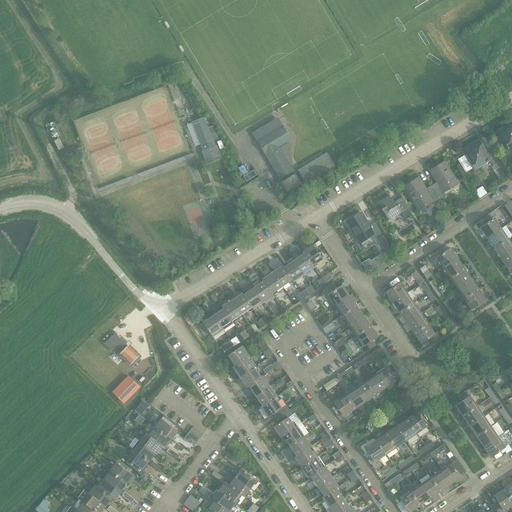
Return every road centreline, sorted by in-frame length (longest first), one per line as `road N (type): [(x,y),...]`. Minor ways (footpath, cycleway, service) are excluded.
road 1 (residential): [(311,207),(511,93)]
road 2 (residential): [(392,511),(279,344)]
road 3 (residential): [(362,286),(511,182)]
road 4 (residential): [(168,307),(311,207)]
road 5 (unclassified): [(0,210),(34,202),(68,213),(121,274)]
road 6 (residential): [(158,511),(234,412)]
road 7 (residential): [(234,412),(168,307)]
